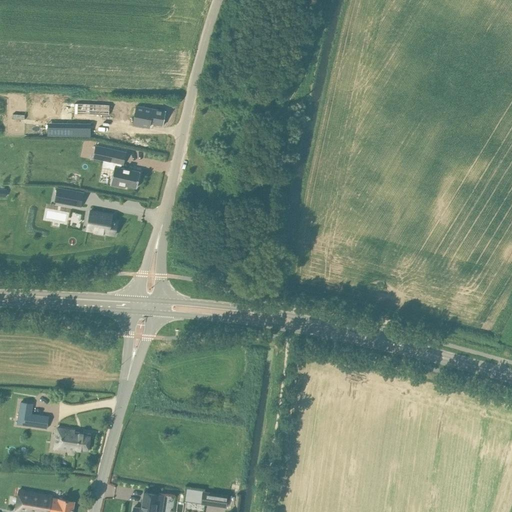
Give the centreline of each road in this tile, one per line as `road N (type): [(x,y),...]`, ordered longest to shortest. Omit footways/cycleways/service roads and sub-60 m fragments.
road 1 (secondary): [(153,312),(260,323),(481,368)]
road 2 (secondary): [(481,368),(291,315),(157,300)]
road 3 (unclassified): [(161,233),(217,0)]
road 4 (secondary): [(133,299),(0,293)]
road 5 (secondary): [(0,304),(131,311)]
